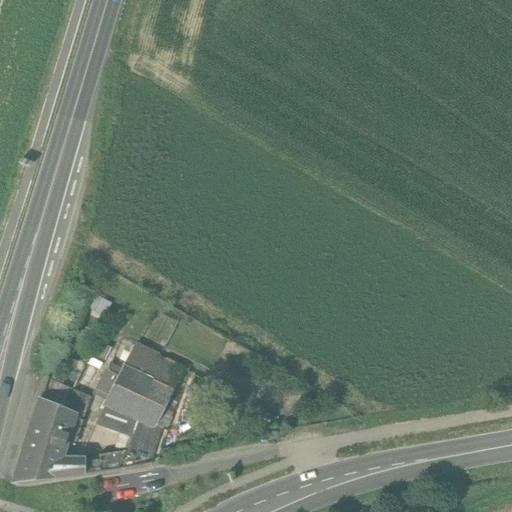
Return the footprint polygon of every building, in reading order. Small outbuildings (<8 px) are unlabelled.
[(184,371),(133,347),(102,405),(134,420),(154,428),(154,427),(184,371)] [(88,399),(45,380),(38,403),(81,421),(88,399)] [(81,421),(38,403),(14,482),(14,484),(16,485),(82,477),(101,474),(99,461),(83,462),(59,462),(64,444),(72,447),(81,421)] [(154,428),(134,420),(123,453),(117,469),(117,470),(117,472),(150,466),(150,463),(149,463),(160,430),(154,427),(154,428)] [(123,453),(98,457),(99,461),(101,474),(117,472),(117,470),(117,469),(123,453)]
